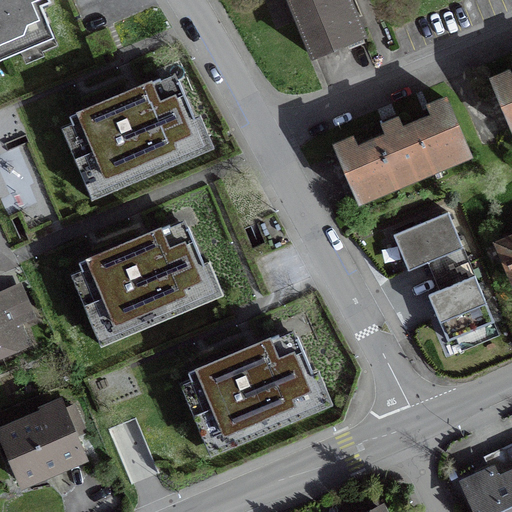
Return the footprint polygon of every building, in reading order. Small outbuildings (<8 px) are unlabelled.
[(49,4),(47,0),(0,0),(0,53),(27,42),(31,32),(47,25),(40,8),(49,4)] [(288,0),(313,59),(362,39),(359,32),(345,0),(288,0)] [(60,125),(93,203),(215,151),(183,73),(60,125)] [(511,83),(508,74),(490,82),(511,133),(511,132),(511,83)] [(433,123),(403,135),(397,121),(381,128),(387,142),(358,154),(352,140),(334,148),(355,199),(466,152),(445,101),(427,109),(433,123)] [(463,246),(448,212),(395,234),(409,269),(424,262),(451,251),(464,280),(429,295),(434,306),(449,341),(494,322),(463,246)] [(72,272),(104,348),(227,297),(195,221),(72,272)] [(511,240),(498,246),(511,279),(511,240)] [(14,325),(30,318),(19,292),(3,299),(2,297),(0,297),(0,351),(22,342),(14,325)] [(210,464),(336,412),(303,332),(176,384),(210,464)] [(43,415),(0,434),(0,437),(20,484),(82,457),(59,403),(41,411),(43,415)] [(511,511),(511,470),(507,473),(494,479),(491,473),(485,476),(463,486),(475,511),(511,511)]
